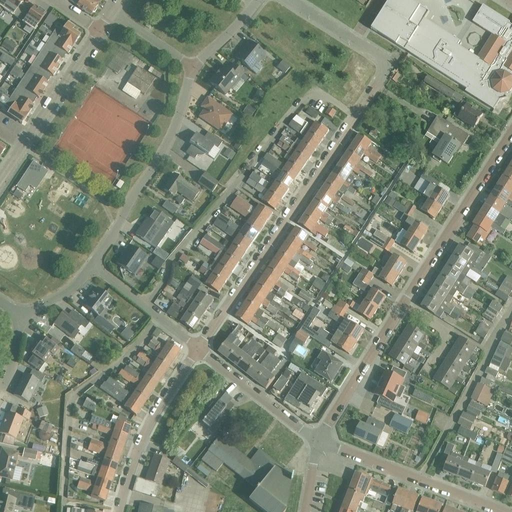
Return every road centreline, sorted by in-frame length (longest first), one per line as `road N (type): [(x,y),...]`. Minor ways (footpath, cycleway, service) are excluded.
road 1 (residential): [(354,42),(385,67),(196,351)]
road 2 (residential): [(317,441),(511,130)]
road 3 (residential): [(93,264),(164,152),(192,66)]
road 4 (residential): [(501,511),(317,441)]
road 5 (residential): [(196,351),(141,437),(117,511)]
road 6 (residential): [(317,441),(196,351)]
road 7 (residential): [(23,144),(98,29)]
road 8 (residential): [(196,351),(93,264)]
